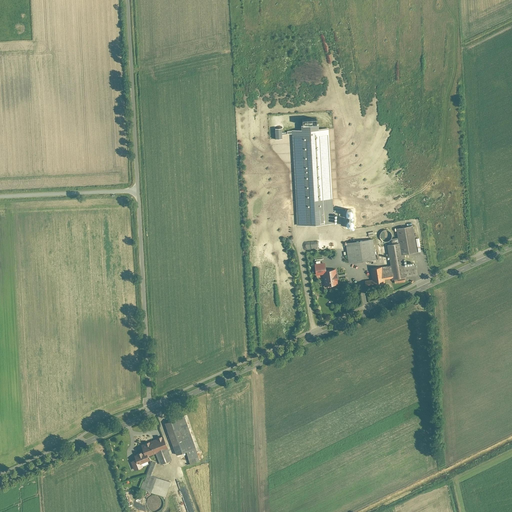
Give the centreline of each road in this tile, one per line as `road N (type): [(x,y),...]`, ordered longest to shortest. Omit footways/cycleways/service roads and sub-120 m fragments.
road 1 (unclassified): [(126,0),(152,413)]
road 2 (tertiary): [(511,245),(152,413)]
road 3 (tertiary): [(152,413),(0,483)]
